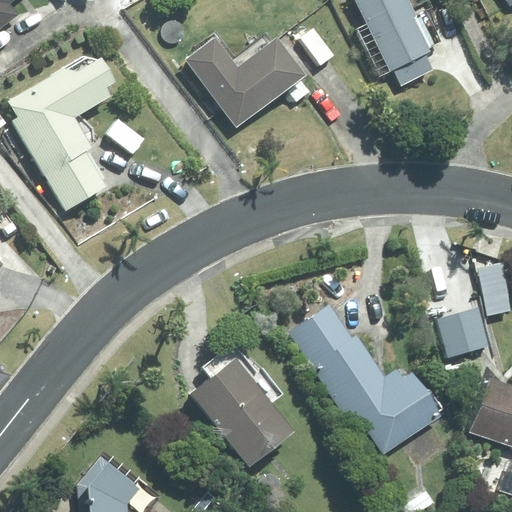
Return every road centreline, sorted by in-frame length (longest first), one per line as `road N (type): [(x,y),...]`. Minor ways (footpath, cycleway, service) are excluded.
road 1 (residential): [(511,204),(441,183),(337,189),(224,220),(156,262),(0,432)]
road 2 (unknown): [(224,220),(194,132),(94,0)]
